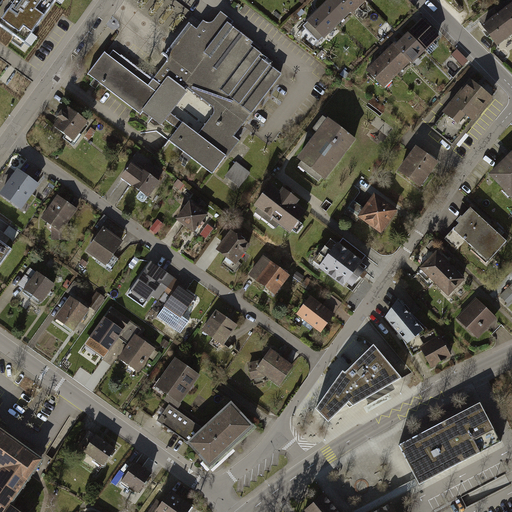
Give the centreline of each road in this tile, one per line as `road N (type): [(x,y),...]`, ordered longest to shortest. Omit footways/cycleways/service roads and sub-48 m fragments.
road 1 (residential): [(323,363),(9,136)]
road 2 (residential): [(323,363),(511,112)]
road 3 (residential): [(0,341),(215,490)]
road 4 (residential): [(307,468),(511,356)]
road 5 (residential): [(9,136),(108,0)]
road 6 (residential): [(426,0),(511,86)]
